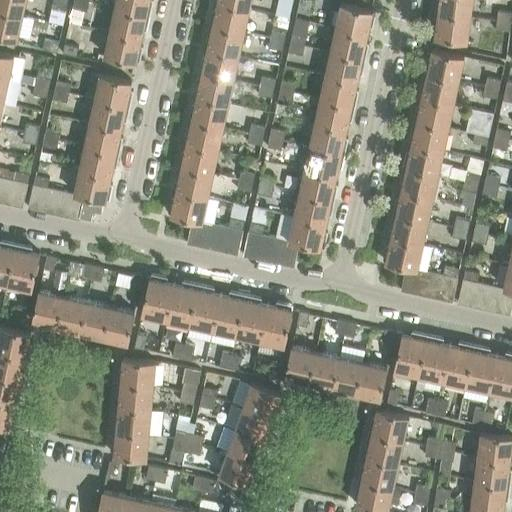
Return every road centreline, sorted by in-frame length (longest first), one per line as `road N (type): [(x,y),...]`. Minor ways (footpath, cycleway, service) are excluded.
road 1 (unclassified): [(339,280),(403,0)]
road 2 (unclassified): [(176,0),(125,230)]
road 3 (residential): [(339,280),(238,266),(157,247),(125,230)]
road 4 (residential): [(511,328),(339,280)]
road 5 (residential): [(77,511),(84,480),(16,466),(6,511)]
road 6 (residential): [(125,230),(86,233),(0,213)]
